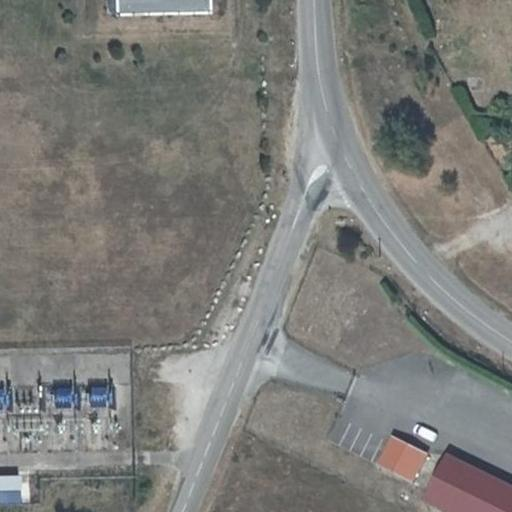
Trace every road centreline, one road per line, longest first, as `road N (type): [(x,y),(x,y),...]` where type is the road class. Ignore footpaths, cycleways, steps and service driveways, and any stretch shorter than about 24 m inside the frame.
road 1 (unclassified): [(329,123),(183,511)]
road 2 (tertiary): [(329,123),(352,183),(403,253),(511,346)]
road 3 (unknown): [(243,353),(511,466)]
road 4 (tertiary): [(308,0),(329,123)]
